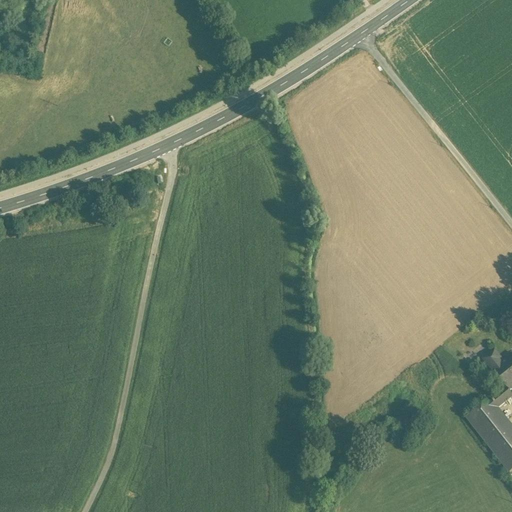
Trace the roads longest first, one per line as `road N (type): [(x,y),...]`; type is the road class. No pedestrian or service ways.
road 1 (unclassified): [(84,511),(116,443),(173,161),(167,144)]
road 2 (unclassified): [(511,226),(358,35)]
road 3 (secondary): [(167,144),(358,35)]
road 4 (secondary): [(0,206),(167,144)]
